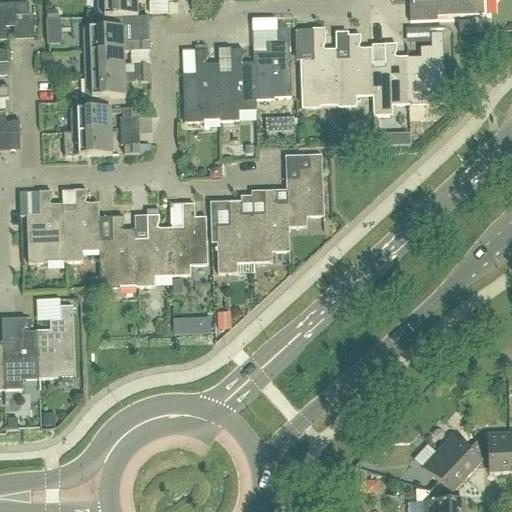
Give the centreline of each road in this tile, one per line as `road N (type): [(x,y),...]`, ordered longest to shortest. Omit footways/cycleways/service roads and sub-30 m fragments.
road 1 (tertiary): [(511,141),(212,415)]
road 2 (tertiary): [(261,478),(277,444),(511,231)]
road 3 (tertiary): [(212,415),(186,406),(145,410),(110,433),(78,474),(0,490)]
road 4 (residential): [(181,36),(227,31),(236,11),(367,9),(367,0)]
road 5 (tertiary): [(212,415),(154,431),(127,449),(110,478),(110,511)]
road 6 (residential): [(167,179),(166,36),(181,36)]
road 7 (residential): [(0,288),(8,288),(4,180),(30,180)]
road 8 (residential): [(30,180),(167,179)]
road 9 (residential): [(167,179),(176,193),(246,191),(274,163)]
road 10 (residential): [(30,180),(24,55)]
